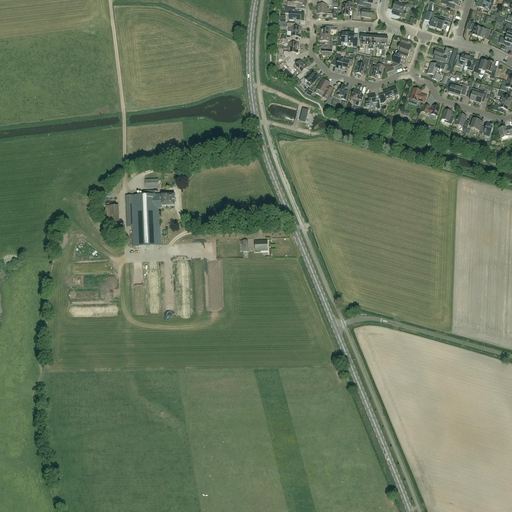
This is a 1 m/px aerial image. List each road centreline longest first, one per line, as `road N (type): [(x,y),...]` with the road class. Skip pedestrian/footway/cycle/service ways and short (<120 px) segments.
road 1 (secondary): [(334,327),(256,123),(249,67),(255,0)]
road 2 (track): [(179,191),(125,182),(109,0)]
road 3 (secondary): [(410,511),(334,327)]
road 4 (unclassified): [(511,357),(381,320),(334,327)]
road 5 (residential): [(410,76),(374,86),(329,74),(312,54),(313,23)]
